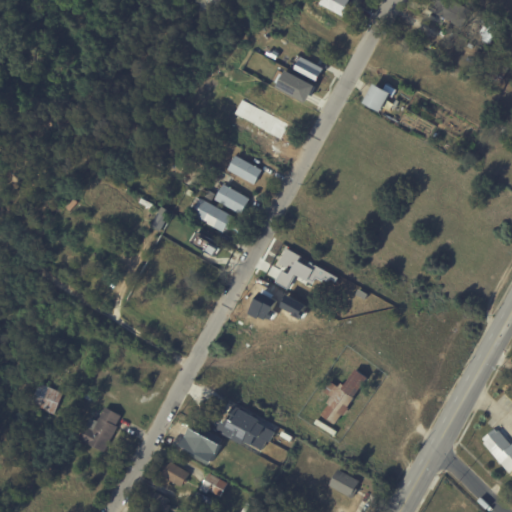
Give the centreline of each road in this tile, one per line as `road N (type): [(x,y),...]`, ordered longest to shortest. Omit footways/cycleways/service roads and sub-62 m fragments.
road 1 (residential): [(394,0),(111,511)]
road 2 (secondary): [(511,310),(399,511)]
